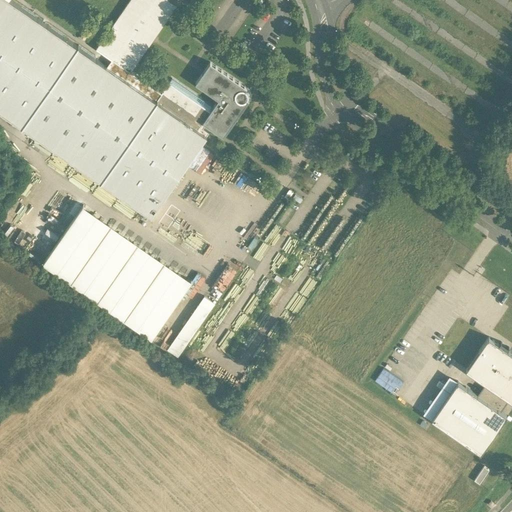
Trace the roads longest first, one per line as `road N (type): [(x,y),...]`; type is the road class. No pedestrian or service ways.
road 1 (unclassified): [(320,7),(318,63),(338,111),(511,238)]
road 2 (unclassified): [(511,216),(352,99),(320,7)]
